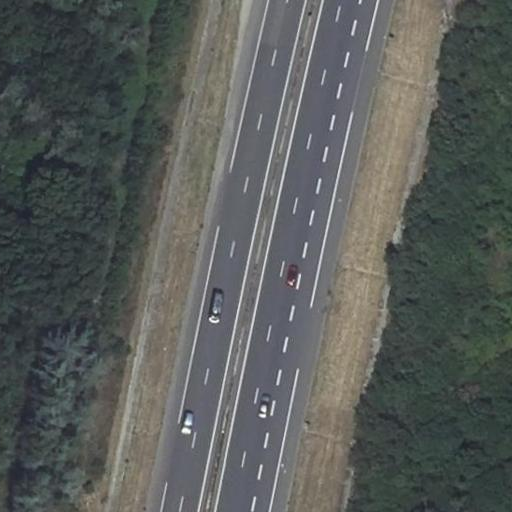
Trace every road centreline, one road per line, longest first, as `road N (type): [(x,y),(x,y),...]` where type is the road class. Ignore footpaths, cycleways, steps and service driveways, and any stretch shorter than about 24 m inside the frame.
road 1 (motorway): [(233,511),(342,0)]
road 2 (motorway): [(285,0),(178,511)]
